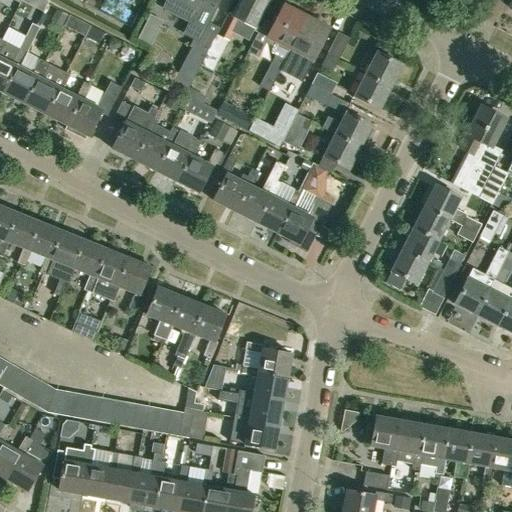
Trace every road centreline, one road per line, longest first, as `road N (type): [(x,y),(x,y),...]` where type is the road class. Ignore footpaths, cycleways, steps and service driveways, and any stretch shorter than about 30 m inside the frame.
road 1 (residential): [(337,312),(0,141)]
road 2 (residential): [(337,312),(351,266),(465,45)]
road 3 (residential): [(298,511),(337,312)]
road 4 (residential): [(494,411),(482,367),(463,354),(337,312)]
